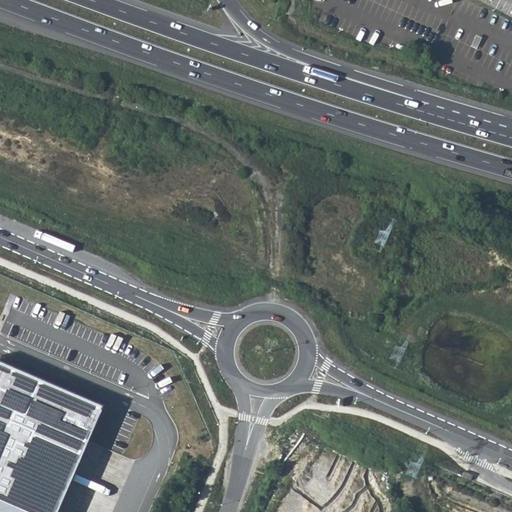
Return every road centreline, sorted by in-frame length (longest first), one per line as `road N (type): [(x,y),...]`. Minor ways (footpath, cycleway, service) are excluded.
road 1 (trunk): [(4,0),(511,169)]
road 2 (trunk): [(418,110),(90,0)]
road 3 (trunk): [(418,110),(399,89),(290,52),(227,0)]
road 4 (secondary): [(0,237),(154,303)]
road 5 (secondary): [(399,409),(511,458)]
